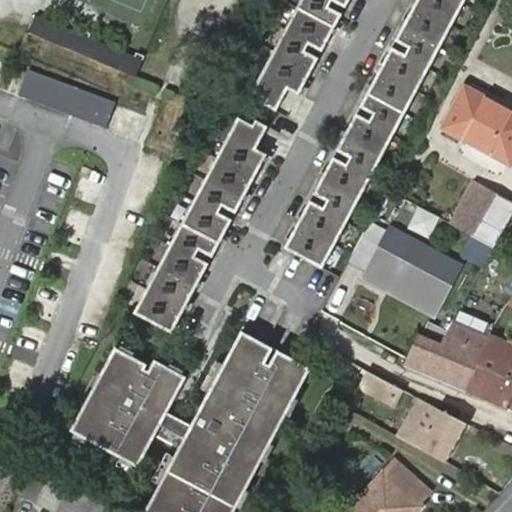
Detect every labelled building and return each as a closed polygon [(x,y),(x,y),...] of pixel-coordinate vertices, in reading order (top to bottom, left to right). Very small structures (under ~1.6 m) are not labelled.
[(302,0),(250,98),(274,110),(286,88),(300,96),(319,59),(306,51),(309,45),(323,52),(343,15),(329,8),(333,1),(346,8),(350,0),(302,0)] [(285,249),(323,269),(467,0),(418,0),(396,41),(410,49),(406,55),(393,48),(361,108),(374,115),(371,121),(357,114),(337,151),(351,158),(347,165),(334,158),(314,195),(328,202),(324,209),(310,201),(285,249)] [(28,32),(136,77),(145,56),(137,52),(135,56),(89,37),(91,34),(80,29),(79,32),(36,14),(28,32)] [(499,111),(502,106),(467,88),(445,128),(511,163),(511,160),(511,112),(509,111),(507,115),(499,111)] [(509,111),(502,106),(499,111),(507,115),(509,111)] [(242,113),(135,314),(172,334),(209,264),(196,257),(199,251),(213,258),(233,220),(219,213),(223,206),(236,214),(268,155),(254,148),(266,126),(242,113)] [(474,181),(451,224),(456,227),(463,230),(472,216),(479,219),(495,192),(474,181)] [(471,235),(494,247),(511,214),(511,201),(495,192),(479,219),(472,216),(463,230),(471,235)] [(426,212),(417,230),(432,238),(441,219),(426,212)] [(389,231),(368,272),(438,309),(459,269),(389,231)] [(438,309),(368,272),(363,280),(433,318),(438,309)] [(455,289),(450,298),(461,304),(465,295),(455,289)] [(460,311),(454,320),(473,329),(477,319),(460,311)] [(419,334),(408,359),(405,365),(466,390),(490,336),(492,329),(489,328),(491,324),(477,319),(473,329),(454,320),(442,343),(419,334)] [(152,367),(116,348),(72,432),(140,468),(162,426),(186,439),(146,511),(236,511),(313,369),(279,351),(243,332),(193,425),(169,413),(188,378),(156,360),(152,367)] [(490,336),(466,390),(508,407),(511,397),(511,345),(494,337),(490,336)] [(401,389),(369,372),(362,386),(393,404),(401,389)] [(407,421),(398,436),(398,437),(411,445),(445,462),(446,462),(467,423),(419,399),(413,410),(407,421)] [(401,418),(407,421),(413,410),(407,407),(401,418)] [(328,437),(311,471),(325,478),(343,444),(328,437)] [(415,511),(420,507),(417,504),(428,492),(395,463),(351,511),(415,511)] [(104,511),(108,506),(31,466),(16,492),(54,511),(104,511)]
